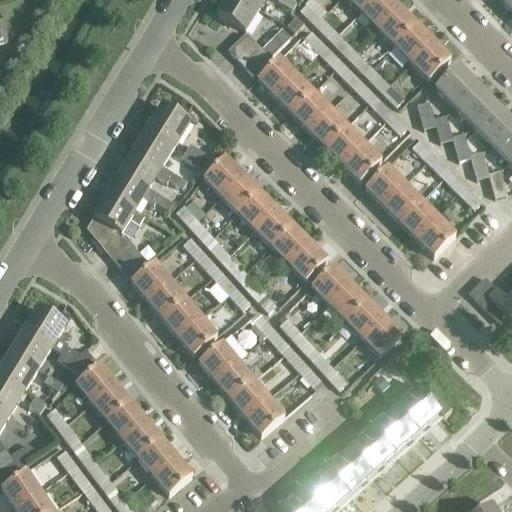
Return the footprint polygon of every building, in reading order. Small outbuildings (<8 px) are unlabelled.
[(257,13),(236,0),(227,0),(216,18),(244,35),(257,13)] [(236,0),(257,13),(265,0),(236,0)] [(290,14),(295,6),(285,0),(279,0),(276,5),(290,14)] [(375,0),(343,0),(359,16),(375,0)] [(397,12),(385,0),(375,0),(359,16),(376,33),(397,12)] [(511,0),(496,0),(511,14),(511,12),(511,0)] [(312,29),(320,22),(306,8),(298,15),(312,29)] [(414,29),(397,12),(376,33),(392,50),(414,29)] [(293,37),(302,29),(294,21),(286,30),(293,37)] [(326,42),(333,35),(320,22),(312,29),(326,42)] [(414,29),(392,50),(409,67),(431,45),(414,29)] [(282,33),(273,42),(281,51),(290,42),(290,41),(282,33)] [(317,58),(324,51),(309,36),(302,43),(317,58)] [(235,63),(253,45),(247,39),(242,38),(226,55),(235,63)] [(353,55),(340,42),(332,49),(346,63),(353,55)] [(262,54),(253,45),(235,63),(243,72),(262,54)] [(448,63),(431,45),(409,67),(426,84),(448,63)] [(330,71),(337,64),(324,51),(317,58),(330,71)] [(262,54),(243,72),(252,81),(270,62),(262,54)] [(359,76),(367,69),(353,55),(346,63),(359,76)] [(272,102),(294,80),(277,63),(255,85),(272,102)] [(357,85),(344,71),(337,78),(350,92),(357,85)] [(452,111),(474,89),(456,71),(434,92),(452,111)] [(387,89),(373,75),(366,83),(379,96),(387,89)] [(294,80),(272,102),(289,119),(311,97),(294,80)] [(364,105),(371,98),(357,85),(350,92),(364,105)] [(402,104),(387,89),(379,96),(394,111),(402,104)] [(492,108),(474,89),(452,111),(470,129),(492,108)] [(311,97),(289,119),(306,136),(328,114),(311,97)] [(391,118),(377,105),(371,112),(384,125),(391,118)] [(433,130),(431,123),(427,107),(415,110),(421,134),(433,130)] [(510,126),(492,108),(470,129),(489,148),(510,126)] [(160,110),(146,131),(174,148),(187,126),(160,110)] [(328,114),(306,136),(323,153),(345,131),(328,114)] [(405,133),(391,118),(384,125),(398,140),(405,133)] [(444,120),(431,123),(433,130),(438,147),(450,143),(450,141),(444,120)] [(511,160),(511,127),(510,126),(489,148),(507,166),(511,160)] [(174,148),(146,131),(132,153),(160,170),(174,148)] [(362,147),(345,131),(323,153),(340,169),(362,147)] [(450,141),(450,143),(456,166),(469,162),(468,159),(462,137),(450,141)] [(425,167),(431,160),(417,145),(410,152),(425,167)] [(379,165),(362,147),(340,169),(357,187),(379,165)] [(189,148),(184,156),(199,165),(203,157),(189,148)] [(132,153),(119,175),(146,192),(155,178),(181,194),(185,186),(171,177),(160,170),(132,153)] [(194,172),(199,165),(184,156),(180,163),(194,172)] [(480,156),(468,159),(469,162),(475,184),(487,181),(487,180),(486,178),(480,156)] [(438,180),(445,173),(431,160),(425,167),(438,180)] [(219,201),(240,180),(222,162),(201,183),(219,201)] [(381,210),(402,189),(385,171),(363,192),(381,210)] [(487,180),(487,181),(493,202),(505,198),(499,174),(486,178),(487,180)] [(119,175),(105,197),(133,214),(141,201),(152,208),(153,207),(167,216),(172,208),(146,192),(119,175)] [(240,180),(219,201),(235,218),(257,197),(240,180)] [(465,193),(452,180),(445,187),(458,200),(465,193)] [(402,189),(381,210),(398,227),(419,206),(402,189)] [(480,208),(465,193),(458,200),(473,215),(480,208)] [(85,233),(103,255),(122,238),(127,244),(142,220),(133,214),(105,197),(91,220),(93,221),(85,233)] [(274,214),(257,197),(235,218),(252,235),(274,214)] [(419,206),(398,227),(414,244),(436,222),(419,206)] [(187,230),(194,223),(182,210),(175,217),(187,230)] [(290,231),(274,214),(252,235),(269,252),(290,231)] [(445,215),(437,223),(443,230),(446,232),(454,224),(445,215)] [(437,223),(436,222),(414,244),(432,262),(453,240),(446,232),(443,230),(437,223)] [(200,243),(207,237),(194,223),(187,230),(200,243)] [(307,248),(290,231),(269,252),(286,269),(307,248)] [(122,238),(103,255),(111,264),(130,247),(127,244),(122,238)] [(193,263),(200,256),(188,243),(181,250),(193,263)] [(227,259),(214,245),(207,252),(219,265),(227,259)] [(138,257),(130,247),(111,264),(118,273),(138,257)] [(325,265),(307,248),(286,269),(304,287),(325,265)] [(205,276),(212,269),(200,256),(193,263),(205,276)] [(138,257),(118,273),(126,282),(145,266),(138,257)] [(232,278),(239,272),(227,259),(219,265),(232,278)] [(145,305),(169,286),(153,267),(130,286),(145,305)] [(327,309),(348,288),(330,270),(309,292),(327,309)] [(232,290),(220,278),(213,284),(225,297),(232,290)] [(259,294),(247,281),(240,287),(252,300),(259,294)] [(488,288),(483,282),(475,290),(480,296),(488,288)] [(169,286),(145,305),(161,323),(184,303),(169,286)] [(348,288),(327,309),(344,326),(365,305),(348,288)] [(488,288),(480,296),(485,301),(493,293),(488,288)] [(248,308),(232,290),(225,297),(241,315),(248,308)] [(480,296),(475,290),(467,298),(472,304),(480,296)] [(269,292),(264,297),(276,308),(281,303),(269,292)] [(259,294),(252,300),(267,317),(274,310),(259,294)] [(485,301),(480,296),(472,304),(477,309),(485,301)] [(490,306),(485,301),(477,309),(482,314),(490,306)] [(511,302),(500,315),(511,326),(511,302)] [(199,321),(184,303),(161,323),(176,341),(199,321)] [(382,321),(365,305),(344,326),(360,343),(382,321)] [(495,311),(490,306),(482,314),(487,319),(495,311)] [(54,311),(48,320),(64,330),(70,321),(54,311)] [(23,335),(51,352),(61,359),(76,368),(71,375),(79,380),(95,366),(85,354),(78,359),(66,351),(67,349),(57,342),(64,330),(48,320),(36,313),(23,335)] [(199,321),(176,341),(192,360),(215,340),(199,321)] [(264,340),(271,333),(260,321),(253,328),(264,340)] [(382,321),(360,343),(378,360),(399,339),(382,321)] [(286,323),(279,330),(291,342),(298,336),(287,325),(286,323)] [(276,353),(283,346),(271,333),(264,340),(276,353)] [(23,335),(9,357),(37,374),(51,352),(23,335)] [(298,336),(291,342),(306,360),(313,353),(298,336)] [(213,385),(236,366),(220,347),(197,366),(213,385)] [(329,371),(313,353),(306,360),(322,377),(329,371)] [(303,368),(291,355),(284,361),(296,374),(303,368)] [(9,357),(0,372),(0,382),(24,397),(37,374),(9,357)] [(76,368),(61,359),(57,366),(71,375),(76,368)] [(236,366),(213,385),(228,403),(251,384),(236,366)] [(276,366),(256,381),(262,389),(282,373),(276,366)] [(319,385),(303,368),(296,374),(312,392),(319,385)] [(91,409),(114,389),(98,370),(75,390),(91,409)] [(345,388),(329,371),(322,377),(338,394),(345,388)] [(379,379),(372,386),(380,395),(388,389),(379,379)] [(57,396),(62,389),(48,380),(43,388),(57,396)] [(0,382),(0,412),(10,418),(24,397),(0,382)] [(266,402),(251,384),(228,403),(243,421),(266,402)] [(292,387),(284,394),(291,402),(299,395),(292,387)] [(114,389),(91,409),(106,427),(130,407),(114,389)] [(438,418),(431,409),(415,392),(392,413),(415,438),(438,418)] [(282,421),(266,402),(243,421),(259,440),(282,421)] [(39,418),(44,409),(34,403),(28,412),(39,418)] [(437,403),(431,409),(438,418),(442,422),(449,416),(437,403)] [(145,425),(130,407),(106,427),(121,445),(145,425)] [(0,435),(10,418),(0,412),(0,435)] [(57,434),(65,428),(54,413),(45,419),(57,434)] [(392,413),(370,433),(393,458),(415,438),(392,413)] [(145,425),(121,445),(137,463),(160,443),(145,425)] [(65,428),(57,434),(70,451),(78,445),(65,428)] [(370,433),(348,453),(371,478),(393,458),(370,433)] [(160,443),(137,463),(152,481),(175,462),(160,443)] [(86,472),(94,466),(83,451),(75,458),(86,472)] [(371,478),(348,453),(325,473),(348,498),(371,478)] [(0,472),(12,464),(9,460),(5,454),(0,457),(0,472)] [(19,474),(26,469),(16,455),(9,460),(12,464),(19,474)] [(66,475),(75,469),(64,455),(56,461),(66,475)] [(175,462),(152,481),(168,500),(191,481),(175,462)] [(0,486),(19,474),(12,464),(0,472),(0,486)] [(107,483),(94,466),(86,472),(99,489),(107,483)] [(75,469),(66,475),(80,493),(88,487),(75,469)] [(325,473),(303,493),(320,511),(332,511),(348,498),(325,473)] [(0,493),(12,511),(15,511),(39,496),(25,475),(0,492),(0,493)] [(301,479),(294,485),(300,491),(307,485),(301,479)] [(114,510),(122,504),(112,490),(104,496),(114,510)] [(93,511),(96,511),(103,507),(93,493),(84,499),(93,511)] [(320,511),(303,493),(281,511),(320,511)] [(49,511),(39,496),(15,511),(49,511)]
